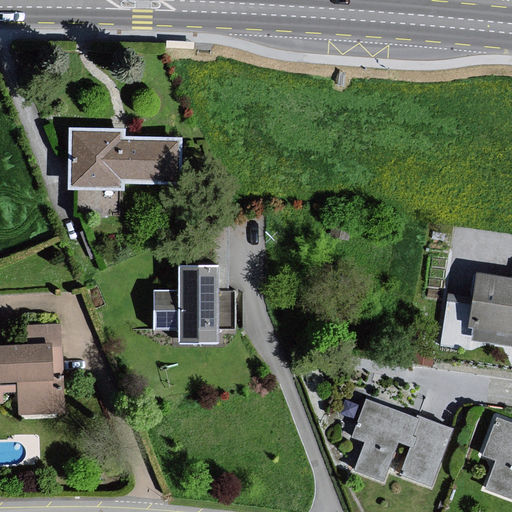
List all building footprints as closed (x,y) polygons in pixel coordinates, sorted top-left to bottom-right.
[(123,130),(70,129),(69,189),(121,190),(121,182),(177,183),(178,138),(123,137),(123,130)] [(217,268),(178,268),(178,290),(154,290),(154,330),(178,330),(178,343),(218,344),(218,332),(235,332),(235,293),(217,293),(217,268)] [(511,278),(475,273),(465,337),(511,343),(511,278)] [(25,349),(0,349),(0,408),(19,408),(19,420),(65,419),(62,327),(24,327),(25,349)] [(416,422),(367,404),(353,441),(365,445),(354,473),(385,485),(389,473),(430,489),(452,432),(420,420),(416,422)] [(511,426),(498,422),(481,462),(493,467),(481,496),(511,507),(511,426)]
